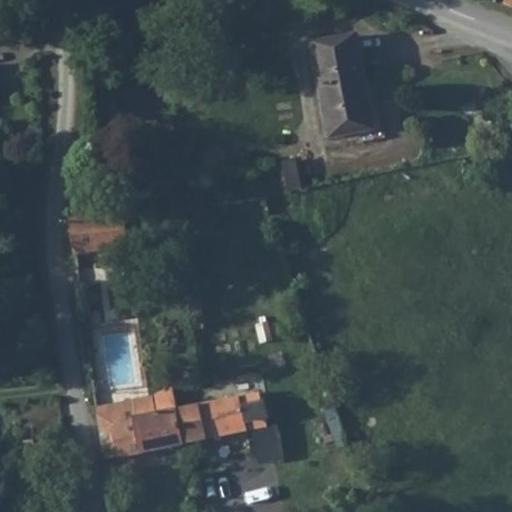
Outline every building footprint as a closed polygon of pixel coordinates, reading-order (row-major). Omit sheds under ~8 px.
[(368,84),(359,33),(324,40),(314,40),(318,62),(316,63),(318,70),(320,70),(332,133),(358,128),(358,130),(367,128),(359,86),(368,84)] [(100,247),(96,214),(72,218),(76,251),(100,247)] [(176,407),(172,383),(151,397),(155,412),(176,407)] [(176,407),(183,441),(246,429),(244,415),(264,410),(259,391),(176,407)] [(151,397),(120,403),(124,425),(99,430),(105,458),(183,441),(176,407),(155,412),(151,397)] [(124,425),(120,403),(97,407),(99,430),(124,425)]
